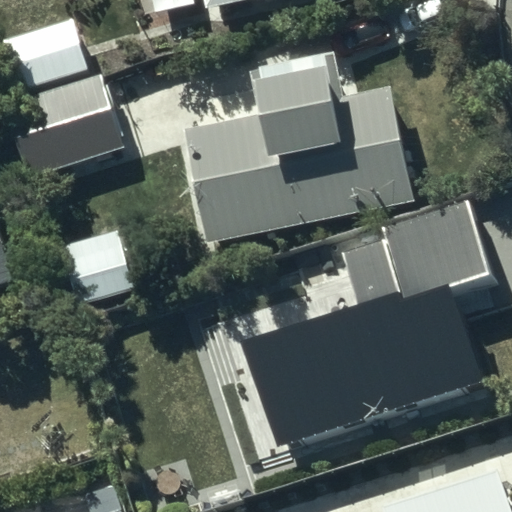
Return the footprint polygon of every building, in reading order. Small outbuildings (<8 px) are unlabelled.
[(199,0),(203,18),(285,0),(199,0)] [(73,27),(1,47),(15,98),(87,78),(73,27)] [(247,80),(255,121),(180,137),(206,253),(413,211),(389,94),(340,104),(332,63),(247,80)] [(102,78),(0,110),(24,185),(126,153),(102,78)] [(275,456),(482,384),(454,304),(496,289),(468,209),(379,240),(383,252),(340,267),(358,319),(241,359),(275,456)] [(118,237),(60,255),(77,312),(135,295),(118,237)] [(0,255),(0,301),(22,294),(8,253),(0,255)] [(390,511),(511,511),(511,480),(505,461),(387,500),(390,511)] [(113,511),(106,490),(82,498),(86,511),(113,511)]
